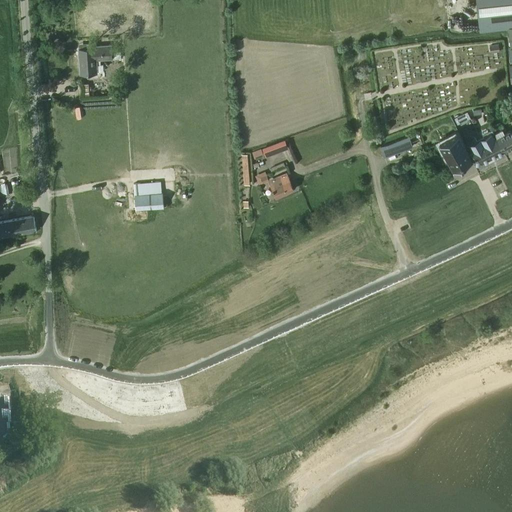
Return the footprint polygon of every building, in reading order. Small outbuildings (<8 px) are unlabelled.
[(511,0),(476,0),(480,32),(511,29),(511,28),(511,0)] [(87,43),(87,48),(79,49),(80,60),(82,60),(83,74),(97,73),(96,59),(112,58),(111,45),(96,46),(96,43),(87,43)] [(491,53),(500,52),(499,44),(490,46),(491,53)] [(482,109),(485,115),(490,112),(487,106),(482,109)] [(455,118),(457,123),(470,117),(467,112),(455,118)] [(511,133),(502,117),(488,124),(497,138),(504,152),(511,148),(511,133)] [(491,131),(479,137),(491,159),(504,152),(497,138),(495,139),(491,131)] [(453,171),(473,161),(469,152),(459,132),(439,142),(453,171)] [(380,147),(384,157),(413,146),(409,136),(380,147)] [(472,151),(469,152),(473,161),(474,164),(482,163),(491,159),(479,137),(468,143),(472,151)] [(284,142),(262,150),(265,158),(287,150),(284,142)] [(263,156),(260,150),(252,153),(254,159),(263,156)] [(269,180),(266,172),(256,176),(259,184),(269,180)] [(294,189),(289,180),(286,173),(281,175),(277,177),(278,180),(270,183),(276,197),(294,189)] [(164,208),(163,193),(161,193),(160,181),(134,184),(135,194),(136,210),(164,208)] [(9,221),(12,235),(37,230),(34,216),(9,221)] [(0,237),(12,235),(9,221),(0,222),(0,237)]
